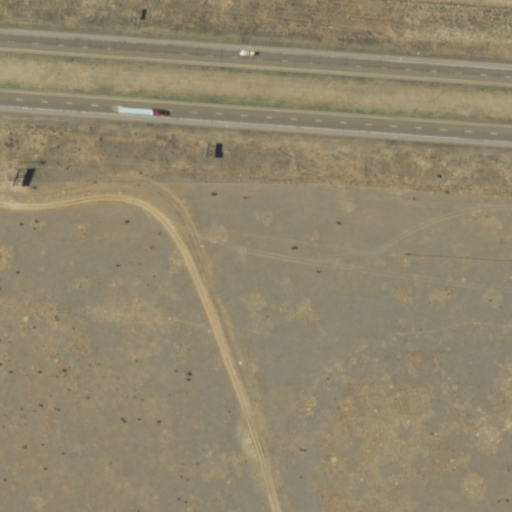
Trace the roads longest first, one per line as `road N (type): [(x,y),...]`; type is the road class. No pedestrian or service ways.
road 1 (motorway): [(511,79),(0,43)]
road 2 (motorway): [(0,100),(511,136)]
road 3 (track): [(0,201),(193,234),(255,406),(277,511)]
